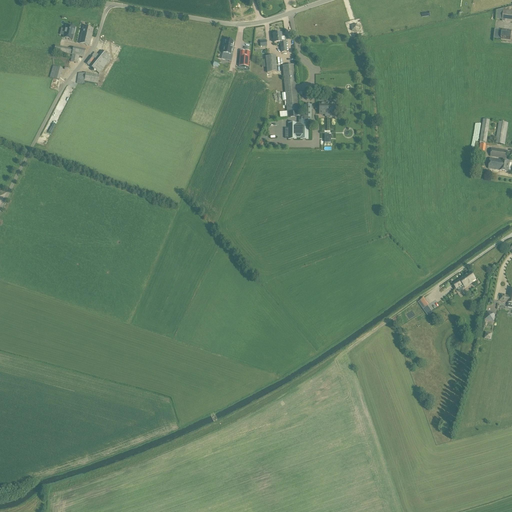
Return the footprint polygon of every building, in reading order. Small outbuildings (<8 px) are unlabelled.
[(72,40),(75,28),(66,26),(63,38),(72,40)] [(83,27),(80,44),(89,46),(93,30),(83,27)] [(511,31),(502,31),(501,40),(511,41),(511,40),(511,31)] [(281,34),(273,35),(274,43),(280,43),(281,53),(286,52),(285,42),(285,37),(281,38),(281,34)] [(227,49),(224,62),(232,64),(235,51),(231,50),(233,42),(226,41),(225,49),(227,49)] [(55,46),(54,51),(72,55),(71,62),(77,63),(79,56),(84,57),(85,51),(73,48),(73,49),(55,46)] [(91,56),(85,63),(89,66),(95,59),(90,66),(99,74),(112,58),(102,51),(98,55),(95,52),(92,56),(91,56)] [(275,56),(265,57),(267,73),(277,72),(275,56)] [(248,69),(249,59),(240,58),(239,68),(248,69)] [(295,65),(282,66),(286,111),(298,110),(295,65)] [(53,66),(49,78),(59,80),(62,69),(53,66)] [(78,73),(77,83),(84,85),(84,82),(98,84),(99,76),(86,74),(78,73)] [(59,96),(54,108),(60,111),(68,92),(63,90),(60,97),(59,96)] [(320,104),(320,114),(325,114),(325,116),(335,116),(335,114),(336,114),(336,104),(320,104)] [(285,123),(285,138),(288,138),(288,139),(291,139),(297,139),(297,138),(300,138),(300,139),(308,139),(309,122),(308,122),(308,121),(312,121),(312,105),(304,105),(304,116),(303,116),(303,117),(293,117),(293,122),(288,122),(288,123),(285,123)] [(483,120),(480,142),(486,143),(489,121),(483,120)] [(499,122),(495,144),(504,146),(508,123),(499,122)] [(491,149),(490,157),(506,159),(507,151),(491,149)] [(490,159),(488,169),(508,172),(509,162),(490,159)] [(459,280),(453,284),(456,290),(463,285),(464,287),(465,287),(466,287),(472,283),(471,282),(475,279),(475,280),(470,273),(460,280),(459,280)] [(501,295),(499,301),(508,302),(508,303),(511,303),(511,289),(510,290),(509,296),(501,295)] [(424,298),(421,301),(425,308),(429,305),(424,298)] [(485,313),(484,320),(493,322),(494,315),(492,315),(493,314),(488,313),(488,314),(485,313)]
